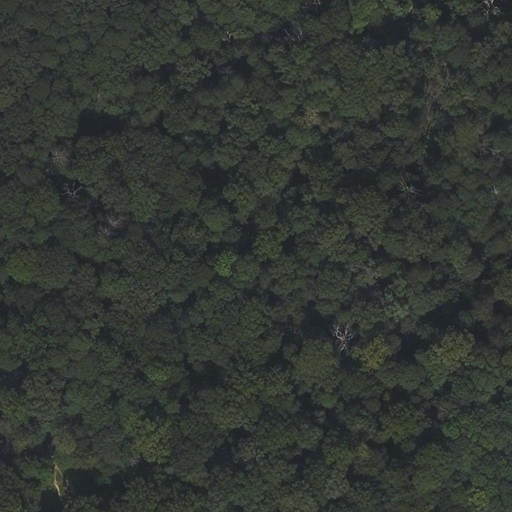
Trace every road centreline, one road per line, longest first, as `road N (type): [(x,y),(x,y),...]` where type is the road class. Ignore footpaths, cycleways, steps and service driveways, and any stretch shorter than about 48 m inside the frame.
road 1 (track): [(419,0),(64,484)]
road 2 (track): [(64,484),(0,300)]
road 3 (track): [(64,484),(217,438)]
